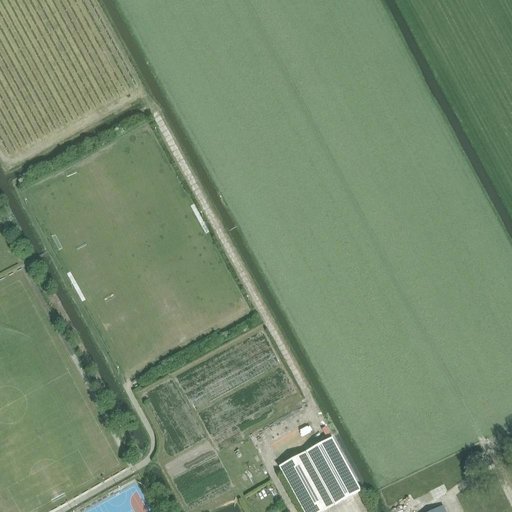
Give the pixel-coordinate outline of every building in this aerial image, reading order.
[(280,468),(303,511),(323,511),(361,492),(332,439),(280,468)] [(463,469),(463,466),(463,463),(461,460),(459,458),(455,457),(452,458),(449,460),(447,463),(446,466),(447,469),(449,472),(452,474),(455,475),(458,474),(461,472),(462,471),(463,469)] [(473,479),(466,485),(472,492),(479,486),(473,479)] [(414,506),(413,491),(399,491),(399,506),(414,506)] [(458,501),(461,511),(472,511),(473,511),(467,497),(458,501)]
